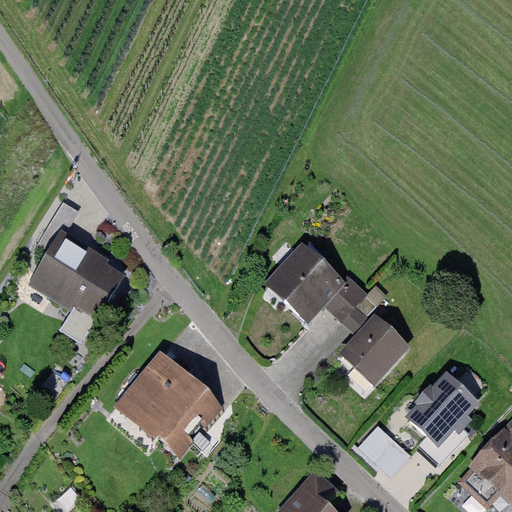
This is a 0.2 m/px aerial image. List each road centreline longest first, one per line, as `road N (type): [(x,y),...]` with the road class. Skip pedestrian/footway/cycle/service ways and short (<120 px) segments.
road 1 (residential): [(74,147),(231,359),(399,511)]
road 2 (unclassified): [(0,35),(74,147)]
